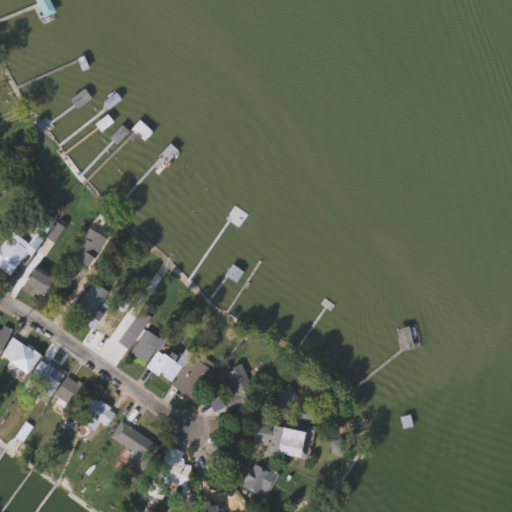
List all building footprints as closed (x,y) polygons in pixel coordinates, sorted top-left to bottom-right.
[(35,0),(46,0),(49,13),(38,15),(35,0)] [(85,267),(69,256),(87,228),(103,239),(85,267)] [(0,270),(0,245),(9,233),(26,246),(6,274),(0,270)] [(50,279),(39,299),(19,287),(30,268),(50,279)] [(61,328),(92,283),(106,292),(94,309),(101,313),(81,342),(61,328)] [(134,290),(122,310),(113,305),(126,285),(134,290)] [(0,325),(10,329),(0,347),(0,325)] [(400,349),(397,329),(406,327),(409,347),(400,349)] [(143,363),(128,352),(143,329),(158,339),(143,363)] [(18,342),(7,362),(0,358),(0,353),(10,337),(18,342)] [(145,367),(157,350),(179,366),(166,383),(145,367)] [(170,384),(195,353),(216,369),(190,401),(170,384)] [(25,380),(39,359),(61,375),(47,395),(25,380)] [(224,401),(232,397),(225,379),(236,375),(247,402),(227,410),(224,401)] [(75,419),(80,410),(53,395),(64,376),(90,391),(88,395),(114,410),(104,426),(96,421),(92,428),(75,419)] [(276,410),(268,395),(287,384),(295,399),(276,410)] [(315,404),(315,419),(299,419),(299,404),(315,404)] [(144,461),(108,437),(119,420),(155,444),(144,461)] [(250,441),(253,423),(303,430),(299,457),(266,452),(268,443),(250,441)] [(144,491),(168,446),(185,455),(162,500),(144,491)] [(265,498),(239,488),(249,463),(274,473),(265,498)] [(205,511),(205,509),(210,509),(210,493),(231,494),(230,511),(205,511)]
